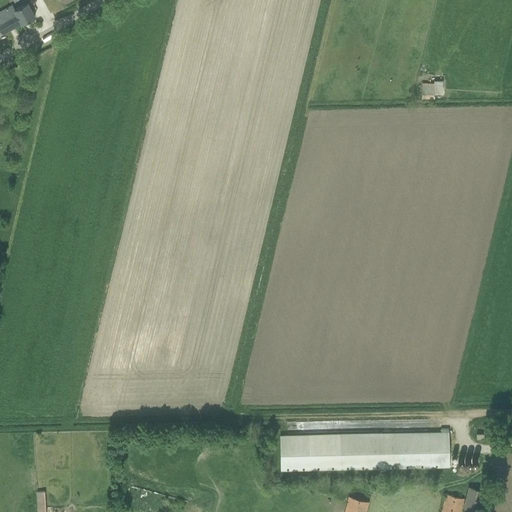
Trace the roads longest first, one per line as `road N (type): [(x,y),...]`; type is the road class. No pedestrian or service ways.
road 1 (track): [(511,448),(470,446),(460,415),(511,414)]
road 2 (unclassified): [(0,60),(105,0)]
